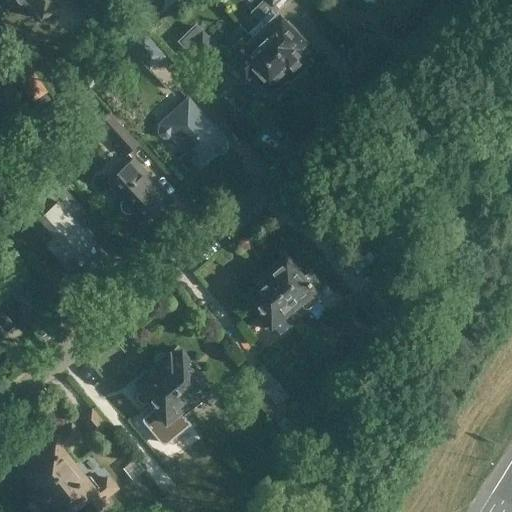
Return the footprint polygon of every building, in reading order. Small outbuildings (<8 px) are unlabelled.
[(14,0),(14,1),(16,2),(17,4),(18,4),(19,5),(21,5),(23,5),(25,5),(26,5),(28,4),(39,19),(66,0),(14,0)] [(247,34),(286,75),(289,78),(316,53),(304,40),(301,42),(272,12),(276,8),(272,5),(276,0),(264,0),(252,12),(261,21),(248,33),(247,34)] [(108,52),(118,45),(89,4),(79,12),(108,52)] [(268,91),(286,75),(247,34),(248,33),(240,24),(230,33),(234,37),(221,49),(235,63),(232,65),(253,87),(257,88),(262,84),(268,91)] [(189,43),(206,60),(218,48),(201,31),(189,43)] [(165,56),(143,32),(127,47),(149,71),(165,56)] [(24,65),(11,75),(31,100),(43,91),(24,65)] [(79,81),(87,89),(96,81),(88,72),(79,81)] [(160,124),(161,125),(159,129),(160,134),(163,137),(167,138),(171,136),(197,165),(209,154),(214,156),(219,155),(223,151),(225,146),(224,141),(225,140),(188,99),(160,124)] [(126,158),(139,146),(108,112),(95,124),(126,158)] [(148,175),(134,159),(108,183),(123,199),(120,203),(120,208),(122,212),(126,214),(131,214),(135,212),(143,221),(169,198),(156,183),(154,185),(147,176),(148,175)] [(105,255),(74,221),(85,210),(53,176),(42,186),(58,204),(40,220),(56,237),(47,245),(63,263),(72,254),(78,262),(77,262),(80,265),(81,264),(87,271),(105,255)] [(264,275),(293,310),(301,304),(305,308),(309,308),(318,302),(318,296),(315,292),(322,286),(310,271),(302,277),(296,268),(298,267),(290,256),(287,259),(286,257),(264,275)] [(272,327),(293,310),(264,275),(264,276),(256,284),(258,286),(245,296),(261,314),(258,317),(267,327),(269,324),(272,327)] [(386,311),(370,291),(358,301),(374,320),(386,311)] [(0,336),(14,325),(0,308),(0,336)] [(34,325),(42,334),(48,329),(40,320),(34,325)] [(159,369),(192,409),(204,399),(208,404),(218,395),(181,350),(172,357),(170,354),(169,354),(168,354),(166,352),(165,352),(164,352),(162,352),(161,352),(159,353),(158,354),(157,355),(156,356),(156,357),(156,358),(156,360),(156,361),(156,362),(157,364),(156,365),(159,369)] [(251,372),(277,405),(289,395),(263,362),(251,372)] [(197,416),(192,409),(159,369),(135,388),(139,393),(137,397),(139,401),(141,403),(144,404),(147,403),(166,427),(182,414),(189,423),(197,416)] [(285,414),(277,405),(251,372),(240,380),(256,400),(257,400),(275,422),(285,414)] [(93,409),(82,417),(96,435),(107,426),(93,409)] [(286,416),(278,423),(288,435),(296,428),(286,416)] [(41,491),(74,465),(79,461),(67,446),(81,435),(73,425),(63,433),(61,431),(20,465),(41,491)] [(74,465),(41,491),(36,496),(46,509),(42,511),(66,511),(78,502),(86,511),(94,511),(108,501),(104,497),(117,487),(108,477),(99,485),(90,475),(86,479),(74,465)] [(179,511),(182,511),(200,498),(185,480),(166,495),(179,511)] [(254,507),(254,506),(254,504),(254,503),(253,502),(252,501),(251,500),(250,499),(249,498),(248,498),(246,498),(245,498),(244,498),(242,499),(241,500),(240,501),(240,502),(239,503),(239,504),(239,506),(239,507),(239,508),(240,509),(240,511),(241,511),(242,511),(250,511),(251,511),(252,511),(253,509),(254,508),(254,507)]
